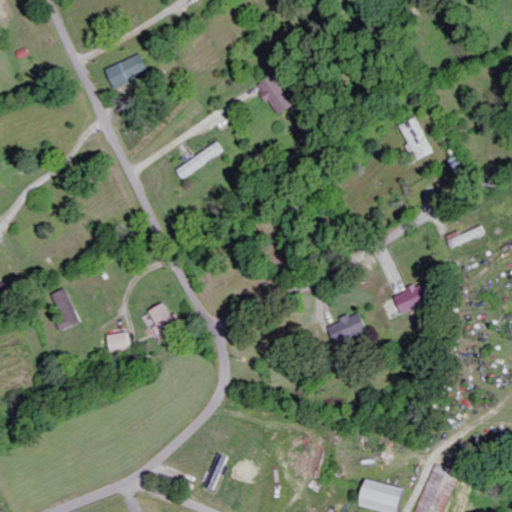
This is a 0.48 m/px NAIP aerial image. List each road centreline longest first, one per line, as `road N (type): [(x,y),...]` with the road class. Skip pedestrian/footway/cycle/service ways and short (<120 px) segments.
road 1 (residential): [(61,511),(132,483),(174,449),(221,400),(228,364),(218,330),(152,215),(49,0)]
road 2 (residential): [(218,330),(511,174)]
